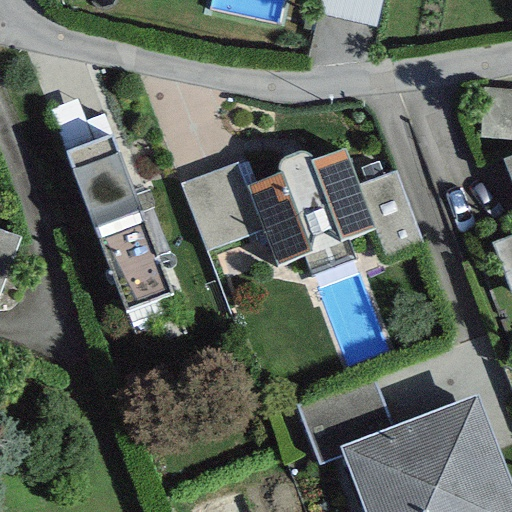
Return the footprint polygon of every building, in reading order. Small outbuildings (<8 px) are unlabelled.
[(511,92),(483,90),(478,142),(511,145),(511,92)] [(172,298),(163,275),(178,269),(147,193),(133,199),(111,143),(63,162),(125,316),(172,298)] [(280,181),(247,193),(262,231),(276,271),(374,235),(384,262),(423,247),(396,175),(357,190),(344,157),(310,170),(308,162),(297,159),(283,165),(276,173),(280,181)] [(511,162),(502,166),(511,192),(511,162)] [(236,166),(180,188),(206,253),(262,231),(247,193),(236,166)] [(0,300),(20,245),(0,238),(0,300)] [(392,436),(370,379),(295,408),(319,471),(342,462),(340,455),(392,436)] [(392,436),(340,455),(342,462),(361,511),(511,511),(511,495),(476,403),(392,436)] [(287,511),(284,484),(243,490),(245,511),(287,511)]
